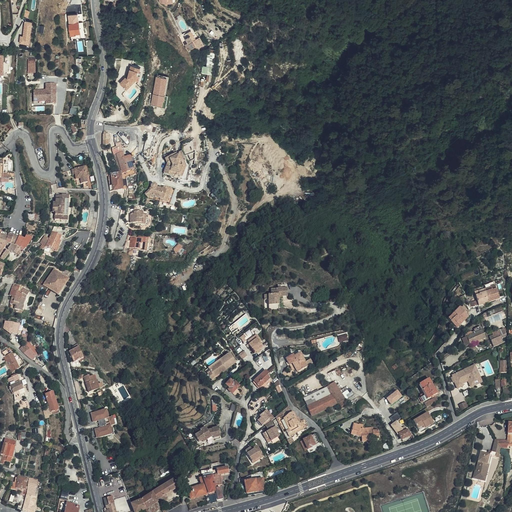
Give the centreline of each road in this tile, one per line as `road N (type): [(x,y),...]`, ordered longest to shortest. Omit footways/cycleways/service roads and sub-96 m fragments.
road 1 (tertiary): [(82,444),(58,333),(103,225),(92,144)]
road 2 (tertiary): [(511,404),(340,474)]
road 3 (residential): [(0,148),(21,131),(48,173),(54,128),(79,148),(92,144)]
road 4 (tertiary): [(92,144),(90,117),(104,74),(94,0)]
road 5 (residential): [(82,444),(67,435),(59,384),(0,336)]
road 6 (tertiary): [(340,474),(219,511)]
